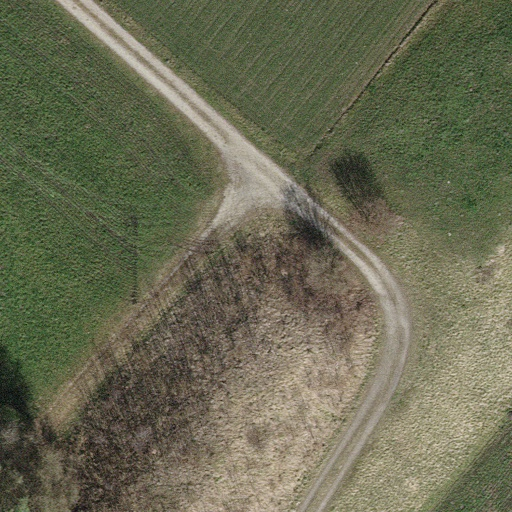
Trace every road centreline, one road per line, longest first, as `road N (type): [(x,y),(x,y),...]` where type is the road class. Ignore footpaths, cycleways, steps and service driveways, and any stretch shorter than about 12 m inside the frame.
road 1 (track): [(70,0),(380,271),(397,314),(398,355),(386,392),(309,511)]
road 2 (track): [(263,172),(0,477)]
